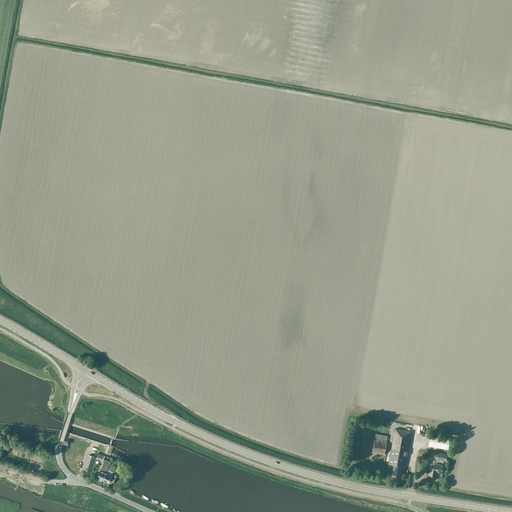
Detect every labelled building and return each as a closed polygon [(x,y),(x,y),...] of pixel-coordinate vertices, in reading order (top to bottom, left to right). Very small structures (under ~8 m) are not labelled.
[(404,466),(411,432),(395,429),(389,464),(393,464),(391,474),(401,476),(403,466),(404,466)] [(428,446),(448,449),(450,439),(430,435),(428,446)] [(373,453),(384,455),(386,441),(375,439),(373,453)] [(435,459),(446,462),(448,454),(437,452),(435,459)] [(96,457),(88,455),(84,470),(91,472),(96,457)] [(101,470),(97,478),(103,481),(107,471),(108,470),(107,470),(110,464),(111,462),(106,459),(101,470)] [(442,465),(436,464),(434,464),(434,468),(430,467),(428,475),(436,476),(437,472),(442,473),(443,465),(442,465)] [(108,471),(107,471),(103,481),(108,483),(112,475),(107,473),(108,471)]
